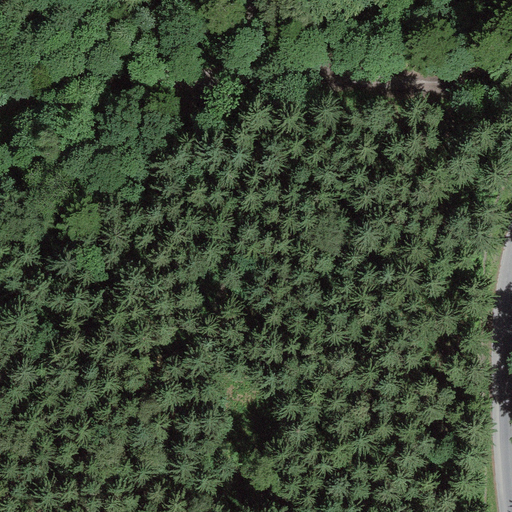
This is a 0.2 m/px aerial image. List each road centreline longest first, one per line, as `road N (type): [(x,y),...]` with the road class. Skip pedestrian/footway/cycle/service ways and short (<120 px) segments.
road 1 (track): [(0,114),(126,72),(250,55),(511,90)]
road 2 (tertiary): [(511,322),(511,458)]
